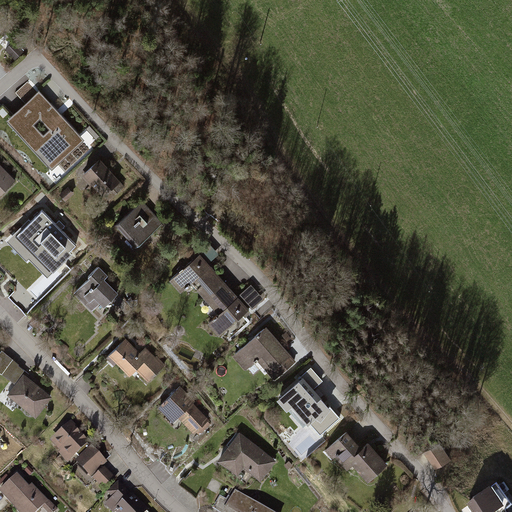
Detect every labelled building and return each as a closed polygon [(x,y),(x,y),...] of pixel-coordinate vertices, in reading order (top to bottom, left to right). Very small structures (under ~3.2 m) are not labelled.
[(39,93),(9,119),(51,166),(81,140),(39,93)] [(123,188),(98,162),(80,178),(95,194),(98,191),(109,202),(123,188)] [(0,197),(15,183),(0,168),(0,197)] [(75,196),(68,189),(59,197),(65,204),(75,196)] [(162,227),(142,203),(114,227),(134,251),(162,227)] [(29,220),(7,242),(27,261),(29,259),(48,277),(72,253),(70,251),(77,245),(42,210),(31,222),(29,220)] [(189,286),(205,304),(225,287),(199,256),(168,283),(178,295),(189,286)] [(88,282),(74,295),(91,314),(99,306),(102,310),(117,296),(104,281),(107,278),(98,268),(86,280),(88,282)] [(225,287),(205,304),(202,307),(213,318),(204,326),(217,341),(225,334),(230,341),(248,325),(243,319),(262,302),(249,288),(236,299),(225,287)] [(119,298),(114,303),(119,308),(124,303),(119,298)] [(263,329),(231,358),(244,373),(255,364),(272,384),(294,364),(263,329)] [(275,334),(285,345),(290,340),(281,329),(275,334)] [(124,339),(105,356),(126,379),(133,372),(145,386),(165,368),(157,358),(155,360),(146,349),(139,355),(124,339)] [(0,376),(12,387),(23,374),(24,373),(1,352),(0,352),(0,376)] [(193,360),(200,363),(203,357),(196,353),(195,354),(193,360)] [(293,417),(302,428),(317,415),(320,419),(326,414),(308,392),(318,383),(310,373),(297,383),(296,381),(290,386),(292,387),(278,398),(288,410),(285,412),(290,419),(293,417)] [(51,399),(23,374),(12,387),(4,397),(32,421),(51,399)] [(179,388),(157,410),(173,426),(178,422),(192,437),(196,434),(199,437),(210,427),(206,423),(208,422),(193,406),(194,404),(179,388)] [(70,467),(72,466),(91,447),(88,444),(89,442),(70,423),(48,445),(59,456),(57,458),(66,467),(68,465),(70,467)] [(239,434),(215,464),(235,480),(242,472),(259,485),(276,463),(239,434)] [(359,451),(343,435),(323,453),(341,474),(349,467),(365,485),(384,468),(365,446),(359,451)] [(436,446),(421,456),(431,472),(447,462),(436,446)] [(91,483),(102,494),(115,480),(103,468),(107,464),(91,447),(72,466),(89,484),(91,483)] [(292,468),(288,464),(283,468),(287,472),(292,468)] [(29,469),(25,474),(30,478),(34,474),(29,469)] [(0,491),(0,497),(14,511),(39,511),(40,511),(55,511),(56,511),(31,486),(29,489),(16,476),(11,481),(6,477),(0,482),(0,491)] [(146,511),(118,484),(105,497),(110,502),(102,510),(103,511),(146,511)] [(502,511),(506,510),(492,489),(464,507),(467,511),(502,511)] [(225,511),(253,511),(256,507),(235,495),(225,511)]
